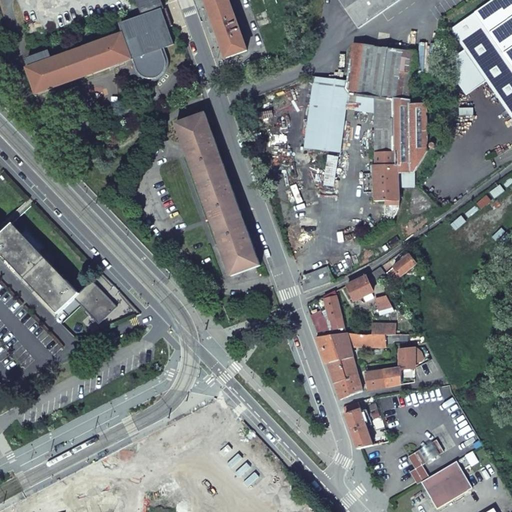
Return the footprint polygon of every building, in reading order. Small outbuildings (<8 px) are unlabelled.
[(30,67),(26,68),(35,95),(61,85),(115,66),(135,59),(140,71),(143,75),(145,76),(148,77),(149,77),(153,77),(156,76),(159,75),(162,71),(163,69),(164,66),(164,61),(161,50),(174,45),(168,28),(173,26),(168,15),(165,6),(163,7),(160,0),(136,0),(143,16),(121,24),(124,33),(52,59),(49,50),(27,59),(30,67)] [(226,59),(247,51),(228,0),(205,0),(219,39),(226,59)] [(248,0),(259,27),(270,23),(262,0),(248,0)] [(339,0),(359,28),(399,0),(339,0)] [(511,0),(493,0),(450,31),(465,51),(487,82),(511,118),(511,0)] [(351,95),(392,101),(411,104),(410,100),(416,52),(374,47),(374,46),(351,43),(346,82),(345,88),(351,95)] [(487,82),(465,51),(456,57),(459,86),(467,96),(487,82)] [(351,95),(345,88),(346,82),(318,78),(311,150),(340,153),(345,108),(374,113),(375,153),(393,153),(393,150),(392,101),(351,95)] [(393,150),(393,153),(428,152),(427,104),(411,104),(392,101),(393,150)] [(176,124),(232,276),(260,266),(251,240),(248,233),(234,193),(231,186),(205,114),(176,124)] [(372,172),(372,201),(400,201),(399,172),(415,172),(428,152),(393,153),(375,153),(375,165),(371,165),(371,172),(372,172)] [(80,294),(13,224),(0,236),(0,254),(58,315),(62,311),(74,299),(80,294)] [(395,283),(418,264),(408,252),(403,256),(405,258),(386,273),(395,283)] [(328,267),(303,276),(304,276),(304,278),(303,278),(303,279),(302,279),(302,280),(301,281),(303,284),(301,286),(303,291),(334,281),(328,267)] [(365,277),(347,284),(355,302),(373,294),(365,277)] [(92,282),(80,294),(74,299),(81,306),(99,324),(117,307),(92,282)] [(330,293),(324,296),(333,330),(340,329),(345,327),(336,292),(330,293)] [(394,312),(386,296),(375,299),(379,316),(394,312)] [(69,318),(81,306),(74,299),(62,311),(69,318)] [(374,325),(375,336),(386,335),(397,335),(397,325),(374,325)] [(322,337),(316,338),(321,352),(326,365),(328,365),(353,356),(351,347),(386,348),(386,335),(375,336),(368,336),(347,333),(345,327),(340,329),(341,334),(322,337)] [(368,391),(371,390),(401,385),(401,370),(414,368),(414,350),(398,350),(399,369),(365,373),(368,391)] [(353,356),(328,365),(330,372),(335,384),(359,376),(353,356)] [(340,398),(341,400),(363,392),(359,376),(335,384),(340,398)] [(357,403),(343,408),(346,414),(359,410),(357,403)] [(355,440),(358,450),(360,449),(372,447),(366,430),(359,410),(346,414),(348,422),(355,440)] [(366,430),(372,447),(383,444),(381,436),(373,437),(370,429),(366,430)] [(436,440),(431,443),(438,455),(444,452),(436,440)] [(431,443),(420,450),(427,462),(438,455),(431,443)] [(410,472),(418,484),(421,482),(429,477),(422,465),(427,462),(420,450),(408,457),(415,469),(410,472)] [(473,488),(456,461),(429,477),(421,482),(438,509),(473,488)]
